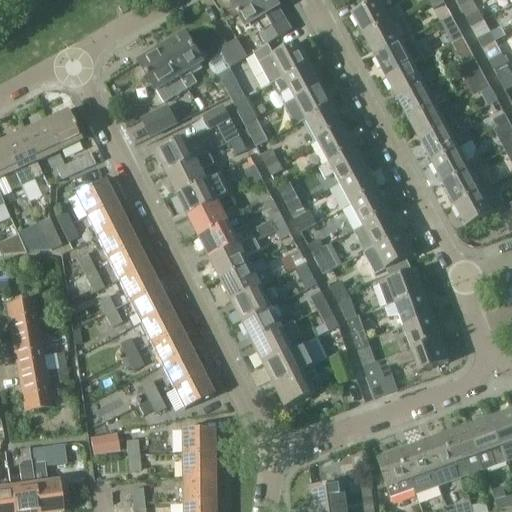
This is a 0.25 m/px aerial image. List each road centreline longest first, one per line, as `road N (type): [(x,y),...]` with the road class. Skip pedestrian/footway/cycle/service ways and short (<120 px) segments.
road 1 (residential): [(273,454),(68,60)]
road 2 (residential): [(464,276),(311,0)]
road 3 (residential): [(273,454),(467,385),(487,361)]
